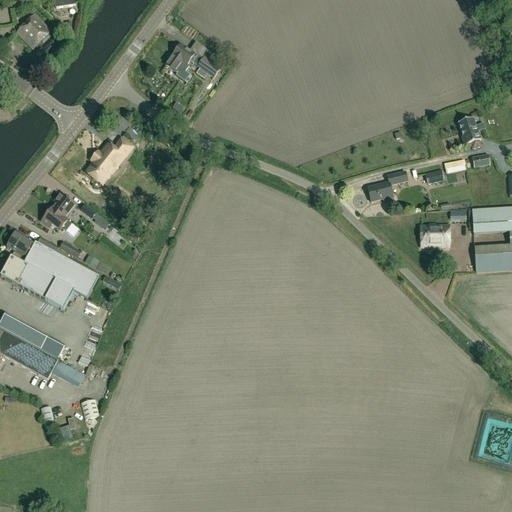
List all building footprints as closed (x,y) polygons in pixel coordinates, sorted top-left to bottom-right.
[(54,0),(57,9),(76,6),(75,0),(54,0)] [(35,16),(16,34),(33,51),(37,47),(41,51),(35,57),(44,67),(55,56),(52,52),(57,48),(50,41),(46,38),(51,33),(35,16)] [(198,67),(197,67),(214,79),(220,70),(223,66),(205,53),(206,51),(195,43),(189,52),(181,46),(180,46),(173,56),(173,57),(166,67),(175,73),(176,72),(178,74),(176,76),(180,80),(189,67),(187,66),(190,62),(198,67)] [(481,141),(473,119),(458,124),(462,138),(461,139),(464,147),(470,145),(472,151),(481,148),(479,142),(481,141)] [(112,175),(117,169),(133,148),(121,139),(113,150),(108,145),(86,173),(96,181),(99,177),(105,182),(111,174),(112,175)] [(490,166),(488,156),(471,159),(473,170),(490,166)] [(450,162),(451,168),(472,165),(471,159),(450,162)] [(371,180),(379,177),(377,170),(355,178),(359,191),(373,186),(371,180)] [(441,171),(425,175),(427,186),(443,182),(441,171)] [(393,201),(390,186),(407,182),(405,173),(387,177),(389,183),(367,189),(371,203),(383,200),(384,203),(393,201)] [(52,209),(51,211),(71,226),(72,225),(66,220),(76,207),(60,195),(54,204),(56,206),(53,210),(52,209)] [(80,212),(91,221),(96,214),(85,205),(80,212)] [(476,274),(511,271),(511,210),(472,213),(473,236),(509,233),(509,246),(474,248),(476,274)] [(71,226),(51,211),(42,223),(49,229),(51,227),(59,233),(59,232),(62,234),(64,231),(66,233),(71,226)] [(466,221),(466,213),(451,213),(451,222),(466,221)] [(96,215),(92,219),(95,222),(94,224),(104,232),(109,225),(96,215)] [(449,226),(420,227),(421,249),(449,249),(449,226)] [(7,247),(24,258),(34,243),(17,232),(7,247)] [(17,287),(30,294),(30,293),(64,312),(74,293),(88,300),(99,279),(56,256),(59,249),(41,239),(38,246),(35,244),(24,265),(10,256),(7,261),(0,276),(17,287)] [(81,253),(63,243),(59,250),(77,260),(81,253)] [(100,263),(88,256),(84,264),(96,271),(100,263)] [(110,280),(107,285),(118,291),(121,286),(110,280)] [(66,346),(5,314),(0,322),(0,327),(57,360),(66,346)] [(0,355),(47,381),(51,375),(77,389),(84,376),(57,360),(0,327),(0,355)] [(97,376),(102,366),(97,363),(92,373),(97,376)] [(99,418),(95,401),(80,405),(84,422),(99,418)] [(55,429),(50,408),(41,411),(46,432),(55,429)] [(76,430),(74,418),(68,419),(69,426),(71,431),(76,430)] [(71,431),(69,426),(59,429),(63,440),(73,438),(71,431)]
